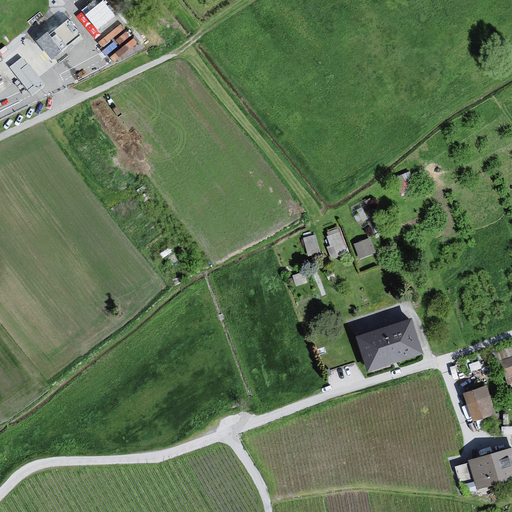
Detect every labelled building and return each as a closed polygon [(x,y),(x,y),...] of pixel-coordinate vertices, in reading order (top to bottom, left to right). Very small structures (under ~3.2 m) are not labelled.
[(106,0),(90,0),(82,8),(100,27),(117,12),(106,0)] [(52,57),(83,34),(69,15),(38,38),(52,57)] [(10,65),(32,93),(46,83),(23,54),(10,65)] [(332,256),(347,253),(341,226),(326,229),(332,256)] [(303,236),(308,255),(321,251),(316,232),(303,236)] [(360,257),(377,251),(371,235),(354,242),(360,257)] [(412,317),(357,333),(368,369),(422,353),(412,317)] [(511,354),(501,358),(509,382),(511,381),(511,354)] [(486,386),(464,392),(472,420),(495,413),(486,386)] [(511,444),(469,457),(478,487),(511,477),(511,444)]
